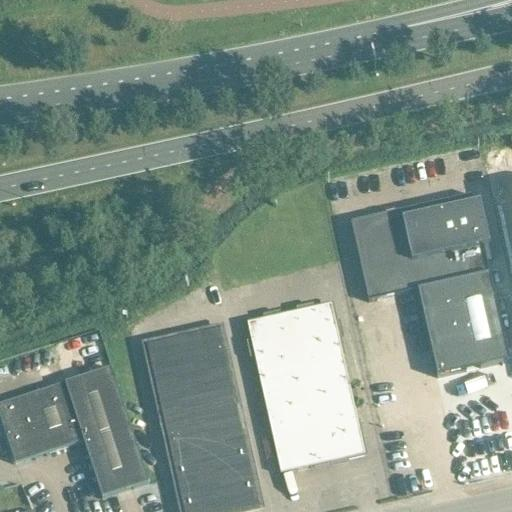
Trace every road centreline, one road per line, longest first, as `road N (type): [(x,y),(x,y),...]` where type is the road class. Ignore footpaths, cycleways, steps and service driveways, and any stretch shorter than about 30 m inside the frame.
road 1 (primary): [(0,192),(511,76)]
road 2 (primary): [(471,24),(226,77),(0,112)]
